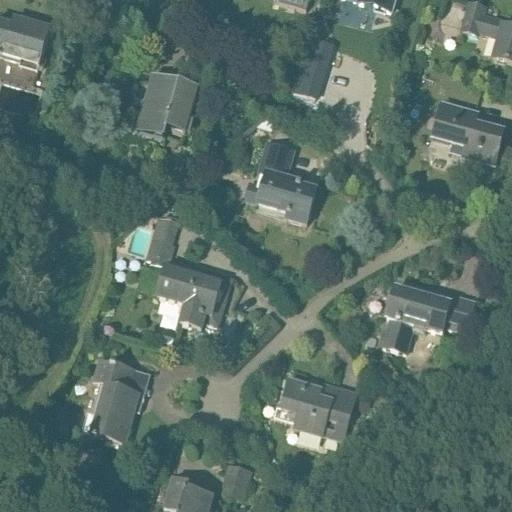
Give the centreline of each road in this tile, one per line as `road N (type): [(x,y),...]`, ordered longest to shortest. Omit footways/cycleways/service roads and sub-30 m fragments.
road 1 (residential): [(418,241),(387,170),(260,82)]
road 2 (residential): [(248,371),(339,286),(418,241)]
